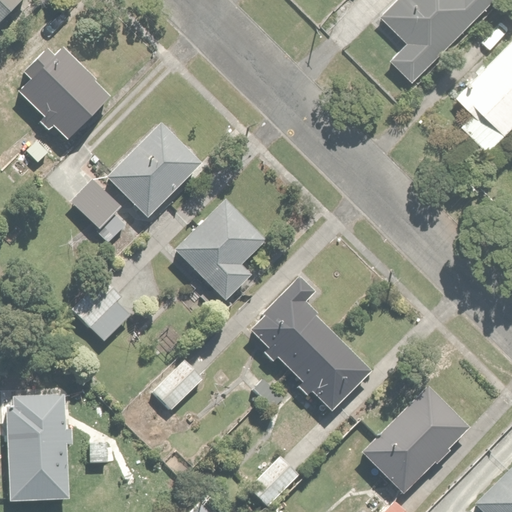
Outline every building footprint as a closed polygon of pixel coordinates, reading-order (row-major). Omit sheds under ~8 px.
[(0,0),(0,33),(34,0),(0,0)] [(397,0),(382,16),(410,43),(394,59),(416,81),(496,0),(397,0)] [(511,0),(505,0),(502,3),(511,12),(511,0)] [(31,80),(20,92),(76,143),(119,96),(54,37),(22,72),(31,80)] [(511,42),(456,97),(475,116),(463,128),(487,152),(511,127),(511,42)] [(202,157),(163,122),(109,182),(102,175),(74,207),(106,235),(136,201),(151,214),(202,157)] [(271,244),(226,200),(176,252),(230,304),(255,278),(247,269),(271,244)] [(268,317),(253,331),(272,351),(268,354),(276,362),(282,356),(302,378),(294,384),(309,400),(317,393),(332,408),(372,370),(312,306),(327,292),(305,270),(262,310),(268,317)] [(133,293),(113,272),(77,307),(109,341),(134,317),(121,304),(133,293)] [(203,379),(185,359),(155,387),(173,407),(203,379)] [(467,424),(426,386),(364,452),(405,490),(467,424)] [(70,396),(12,399),(12,406),(6,406),(10,502),(74,499),(70,396)] [(112,434),(88,434),(88,464),(112,463),(112,434)] [(511,511),(511,469),(478,504),(486,511),(511,511)] [(404,511),(379,487),(365,501),(376,511),(404,511)] [(218,511),(202,497),(187,511),(218,511)]
